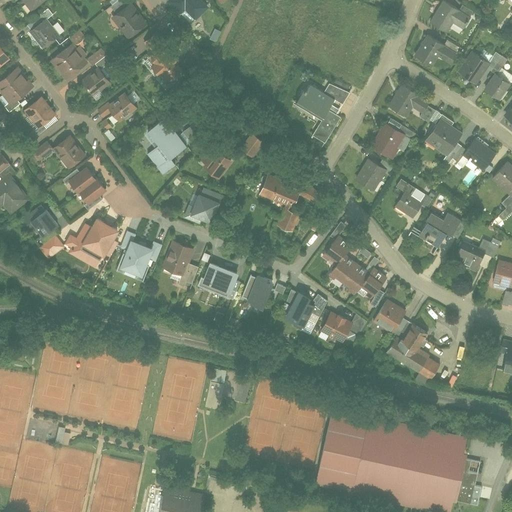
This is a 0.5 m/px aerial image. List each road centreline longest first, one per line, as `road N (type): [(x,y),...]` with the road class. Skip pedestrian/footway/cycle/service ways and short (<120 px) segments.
road 1 (residential): [(123,199),(286,270),(297,267),(350,196)]
road 2 (residential): [(325,166),(146,0)]
road 3 (residential): [(511,319),(461,304),(406,274),(350,196)]
road 4 (residential): [(0,19),(69,116),(24,149)]
road 5 (residential): [(511,141),(388,58)]
road 6 (residential): [(325,166),(388,58)]
